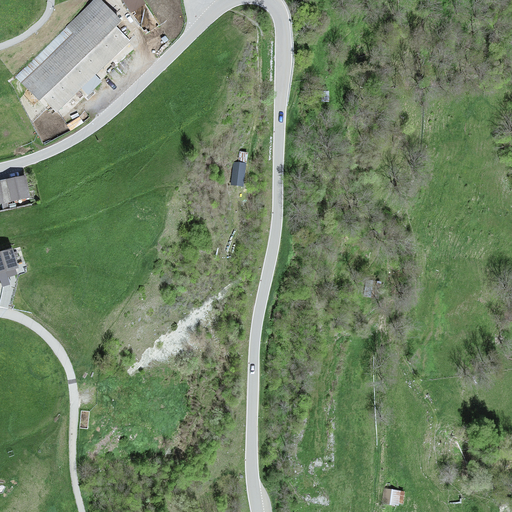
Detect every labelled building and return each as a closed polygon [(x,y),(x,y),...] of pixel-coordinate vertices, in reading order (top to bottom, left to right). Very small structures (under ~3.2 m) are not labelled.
[(125,0),(140,24),(155,14),(146,0),(125,0)] [(97,7),(14,77),(45,113),(128,43),(97,7)] [(246,182),(247,158),(234,158),(233,181),(246,182)] [(20,176),(0,180),(0,206),(25,201),(20,176)] [(10,248),(0,250),(0,272),(16,269),(10,248)] [(401,490),(387,489),(385,502),(400,503),(401,490)]
